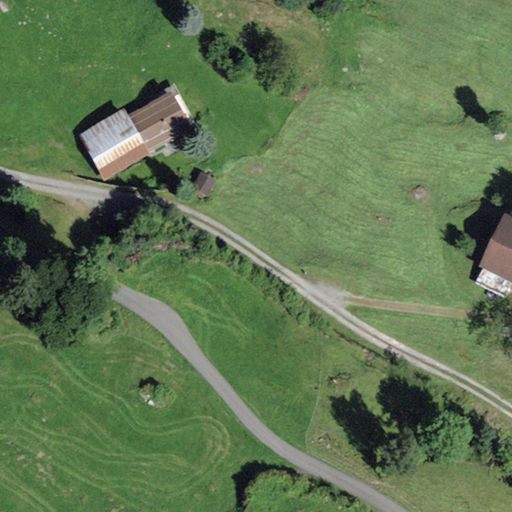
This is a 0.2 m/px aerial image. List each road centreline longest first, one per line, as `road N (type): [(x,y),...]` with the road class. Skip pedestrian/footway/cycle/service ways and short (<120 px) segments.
road 1 (track): [(0,165),(191,211),(354,325),(511,409)]
road 2 (unclassified): [(395,511),(268,439),(148,314),(0,235)]
